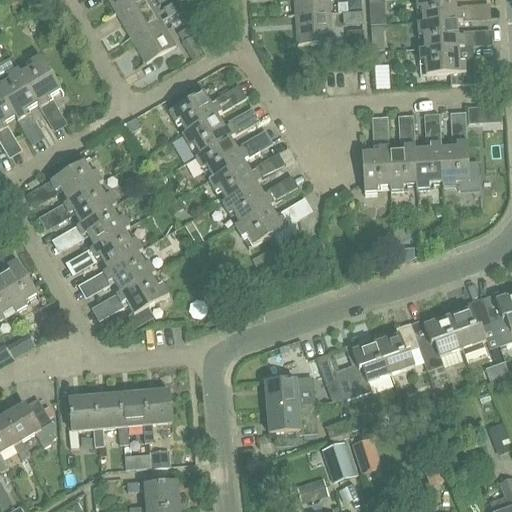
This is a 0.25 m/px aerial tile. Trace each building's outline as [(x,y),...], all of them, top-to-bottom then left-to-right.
[(143,0),(107,0),(117,16),(143,0)] [(143,0),(117,16),(131,41),(161,23),(147,0),(143,0)] [(294,0),(296,17),(330,15),(329,0),(294,0)] [(471,22),(470,8),(456,9),(455,0),(415,0),(417,25),(457,23),(471,22)] [(347,4),(337,5),(338,15),(348,14),(347,4)] [(171,5),(163,10),(168,19),(177,14),(171,5)] [(298,46),(332,44),(330,15),(296,17),(298,46)] [(146,66),(176,49),(161,23),(131,41),(146,66)] [(473,49),(472,34),(458,35),(457,23),(417,25),(418,52),(459,50),(459,49),(473,49)] [(186,30),(178,35),(183,44),(192,39),(186,30)] [(348,57),(363,57),(362,33),(347,34),(348,57)] [(371,44),(372,54),(383,53),(382,43),(371,44)] [(450,76),(451,88),(475,87),(474,75),(473,60),(460,60),(459,50),(418,52),(420,78),(450,76)] [(380,54),(372,54),(373,67),(381,66),(385,61),(385,53),(383,53),(380,54)] [(42,58),(18,71),(18,72),(38,107),(45,118),(58,111),(54,104),(64,98),(42,58)] [(0,65),(0,92),(16,121),(22,131),(28,141),(41,134),(34,124),(28,113),(38,107),(18,72),(18,71),(11,59),(0,65)] [(381,95),(395,95),(394,68),(380,68),(381,95)] [(205,107),(199,97),(195,90),(165,108),(183,138),(222,115),(243,103),(236,90),(205,107)] [(0,146),(4,152),(16,144),(12,138),(6,126),(16,121),(0,92),(0,146)] [(183,138),(196,160),(231,140),(242,133),(235,120),(228,124),(222,115),(183,138)] [(125,127),(130,136),(141,130),(137,121),(125,127)] [(441,150),(440,137),(443,190),(470,189),(466,135),(451,136),(452,149),(441,150)] [(415,151),(414,138),(417,192),(443,190),(440,137),(425,138),(426,150),(415,151)] [(389,153),(388,140),(391,194),(417,192),(414,138),(399,139),(400,152),(389,153)] [(256,156),(248,144),(237,150),(231,140),(196,160),(209,183),(244,163),(256,156)] [(374,149),(362,150),(361,150),(364,195),(391,194),(388,140),(373,141),(374,149)] [(28,154),(14,160),(20,173),(34,167),(28,154)] [(43,189),(51,201),(62,195),(68,205),(103,185),(90,162),(43,189)] [(269,179),(261,166),(250,173),(244,163),(209,183),(222,206),(258,186),(257,185),(269,179)] [(57,212),(64,224),(75,217),(81,227),(81,228),(116,207),(103,185),(68,205),(57,212)] [(222,206),(235,229),(271,208),(282,202),(275,189),(263,196),(258,186),(222,206)] [(81,227),(69,234),(77,247),(88,240),(94,250),(129,230),(116,207),(81,228),(81,227)] [(299,222),(292,209),(276,218),(271,208),(235,229),(249,252),(274,237),(280,247),(302,234),(296,224),(299,222)] [(62,247),(59,231),(72,228),(71,223),(44,229),(48,249),(62,247)] [(83,257),(90,270),(101,263),(107,273),(95,279),(96,280),(142,253),(129,230),(94,250),(83,257)] [(197,231),(189,236),(196,247),(204,243),(197,231)] [(275,248),(256,259),(261,267),(279,257),(275,248)] [(96,280),(103,292),(114,286),(120,296),(155,275),(142,253),(96,280)] [(0,278),(0,287),(17,316),(40,303),(12,256),(0,263),(6,274),(0,278)] [(109,302),(116,314),(123,310),(128,320),(126,322),(131,332),(151,321),(146,312),(169,298),(155,275),(120,296),(109,302)] [(0,325),(17,316),(0,287),(0,325)] [(202,299),(212,314),(225,305),(215,291),(202,299)] [(501,294),(482,301),(491,325),(499,348),(511,343),(511,295),(503,299),(501,294)] [(486,354),(482,345),(486,343),(481,329),(491,325),(482,301),(468,306),(470,310),(454,316),(452,311),(445,313),(447,319),(453,338),(457,336),(463,351),(467,361),(486,354)] [(430,346),(419,350),(419,351),(427,374),(443,368),(440,360),(463,351),(457,336),(453,338),(447,319),(431,324),(429,319),(421,322),(430,346)] [(410,354),(419,351),(419,350),(410,326),(396,331),(398,336),(382,341),(381,337),(374,339),(376,344),(375,344),(382,363),(386,362),(391,377),(415,368),(410,354)] [(348,378),(338,381),(339,383),(346,403),(356,399),(372,393),(369,385),(391,377),(386,362),(382,363),(375,344),(359,350),(358,345),(350,348),(358,371),(347,375),(348,378)] [(326,387),(339,383),(338,381),(329,356),(316,361),(326,387)] [(264,385),(266,410),(297,407),(296,393),(313,392),(312,381),(264,385)] [(144,446),(154,445),(152,428),(171,426),(169,394),(143,396),(146,429),(143,429),(144,446)] [(435,405),(431,394),(422,398),(425,408),(435,405)] [(143,396),(119,398),(122,431),(118,431),(119,448),(129,447),(128,430),(143,429),(146,429),(143,396)] [(119,398),(95,400),(97,433),(94,433),(95,450),(104,450),(102,432),(118,431),(122,431),(119,398)] [(97,433),(95,400),(69,403),(72,435),(69,435),(70,453),(79,452),(78,434),(94,433),(97,433)] [(18,446),(22,444),(36,436),(45,450),(53,445),(52,443),(57,440),(56,432),(52,425),(49,421),(54,418),(49,409),(44,412),(38,401),(26,408),(25,407),(3,420),(18,446)] [(268,436),(299,433),(300,438),(317,436),(314,406),(297,407),(266,410),(268,436)] [(357,432),(352,419),(326,429),(330,441),(342,437),(342,438),(357,432)] [(30,458),(22,444),(18,446),(3,420),(0,421),(0,457),(8,471),(1,457),(14,449),(23,463),(30,458)] [(511,453),(511,449),(504,429),(491,434),(491,436),(482,441),(490,462),(499,458),(500,459),(511,453)] [(352,446),(360,470),(372,466),(365,443),(352,446)] [(356,479),(345,445),(327,451),(322,453),(334,487),(339,485),(356,479)] [(170,456),(151,457),(152,470),(171,469),(170,456)] [(0,474),(1,475),(8,471),(0,457),(0,474)] [(300,504),(328,495),(324,481),(296,490),(300,504)] [(490,505),(491,511),(511,511),(511,481),(501,486),(505,499),(490,505)] [(146,511),(169,511),(179,511),(176,486),(145,488),(145,485),(127,486),(127,496),(145,494),(146,510),(146,511)]
